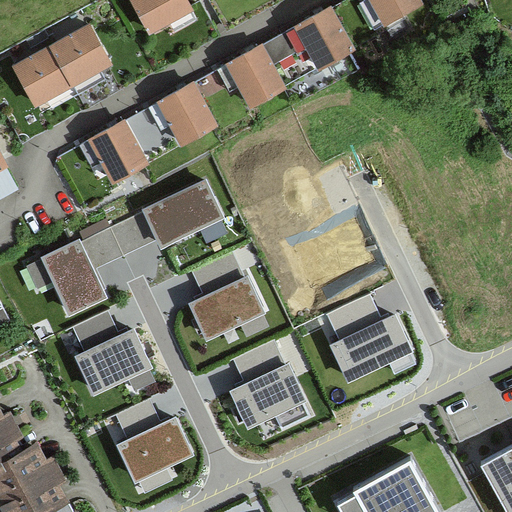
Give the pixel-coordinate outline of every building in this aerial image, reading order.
[(130,0),(147,30),(188,7),(184,0),(130,0)] [(415,0),(340,0),(327,7),(346,43),(418,3),(415,0)] [(350,49),(346,43),(327,7),(295,25),(318,67),(350,49)] [(87,26),(50,46),(76,94),(81,91),(75,80),(108,62),(87,26)] [(281,87),(258,45),(226,63),(249,105),(281,87)] [(71,96),(76,94),(50,46),(13,67),(33,103),(65,85),(71,96)] [(212,125),(189,83),(158,100),(181,142),(212,125)] [(143,163),(121,121),(89,138),(112,180),(143,163)] [(0,197),(16,189),(3,165),(0,166),(0,197)] [(205,180),(144,209),(162,247),(223,218),(205,180)] [(355,218),(293,245),(313,289),(374,261),(355,218)] [(107,297),(80,241),(27,266),(38,289),(53,282),(69,315),(107,297)] [(250,276),(189,304),(207,342),(267,313),(250,276)] [(370,293),(326,312),(339,340),(330,344),(348,383),(414,353),(396,314),(382,320),(370,293)] [(135,328),(75,357),(94,395),(154,367),(135,328)] [(288,365),(231,392),(248,429),(276,415),(283,430),(312,416),(288,365)] [(176,417),(117,445),(136,483),(194,455),(176,417)] [(2,430),(0,431),(0,464),(16,456),(31,448),(31,447),(16,455),(2,430)] [(511,511),(511,444),(480,462),(506,511),(511,511)] [(0,497),(45,474),(31,448),(16,456),(0,464),(0,497)] [(411,454),(355,484),(370,511),(436,511),(441,509),(411,454)] [(0,497),(0,505),(3,511),(38,511),(59,501),(45,474),(0,497)] [(65,511),(59,501),(38,511),(65,511)]
